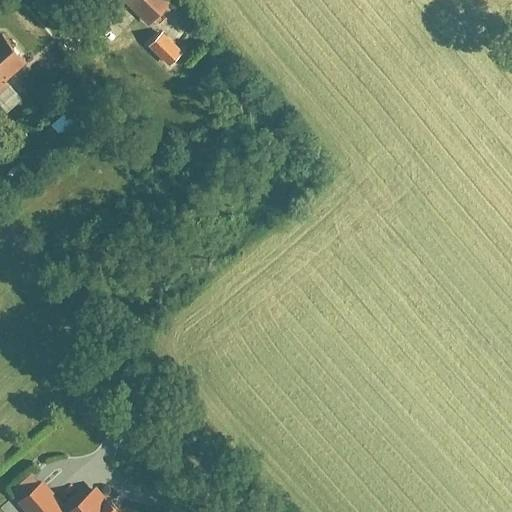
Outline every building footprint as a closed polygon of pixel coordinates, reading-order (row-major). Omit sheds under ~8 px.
[(173,0),(122,0),(151,28),(176,3),(173,0)] [(0,36),(0,89),(28,65),(2,35),(0,36)] [(162,35),(129,60),(177,124),(210,100),(162,35)] [(32,475),(12,491),(21,503),(41,487),(32,475)] [(121,511),(112,501),(108,505),(96,490),(68,511),(67,511),(46,485),(19,506),(24,511),(121,511)]
